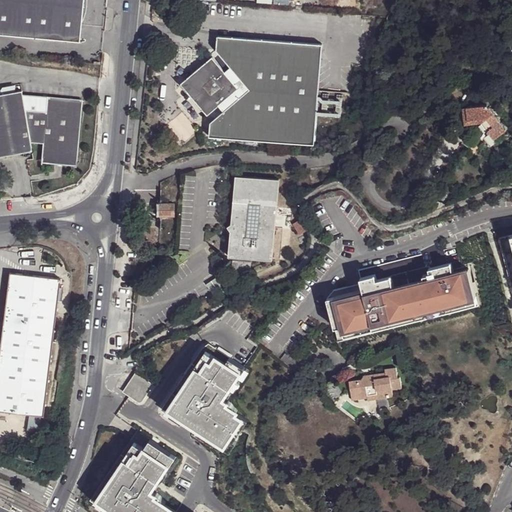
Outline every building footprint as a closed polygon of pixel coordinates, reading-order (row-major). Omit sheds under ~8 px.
[(0,0),(0,34),(77,42),(79,24),(81,0),(0,0)] [(179,11),(170,10),(169,21),(178,22),(179,11)] [(321,43),(217,34),(215,48),(230,65),(249,87),(223,109),(210,120),(209,135),(313,143),(321,43)] [(218,103),(223,109),(249,87),(230,65),(224,70),(211,55),(180,81),(207,113),(218,103)] [(82,99),(33,94),(21,93),(21,89),(0,91),(0,154),(31,149),(29,141),(43,141),(40,162),(75,165),(82,99)] [(486,105),(463,108),(466,125),(481,123),(494,140),(504,131),(486,105)] [(279,178),(235,175),(231,222),(230,230),(228,255),(272,260),(279,178)] [(158,202),(158,215),(174,215),(174,202),(158,202)] [(511,234),(499,238),(511,290),(511,234)] [(423,280),(407,284),(417,321),(477,307),(473,293),(471,283),(467,269),(453,272),(452,269),(451,265),(436,269),(437,272),(422,275),(423,280)] [(9,271),(0,342),(0,409),(42,414),(59,277),(9,271)] [(333,290),(326,297),(337,341),(417,321),(407,284),(393,287),(390,276),(333,290)] [(204,347),(162,409),(226,452),(234,440),(237,441),(244,431),(242,430),(248,419),(226,404),(227,401),(229,402),(250,370),(210,343),(204,347)] [(372,376),(359,378),(347,380),(350,396),(365,394),(366,397),(376,395),(375,392),(384,391),(385,396),(390,395),(389,388),(399,387),(398,376),(395,377),(394,366),(382,368),(383,371),(371,372),(372,376)] [(140,406),(153,385),(135,373),(123,392),(140,406)] [(30,416),(27,432),(39,434),(42,418),(30,416)] [(138,430),(90,499),(108,511),(197,511),(170,494),(174,489),(164,482),(180,457),(159,444),(161,441),(154,435),(152,439),(138,430)]
